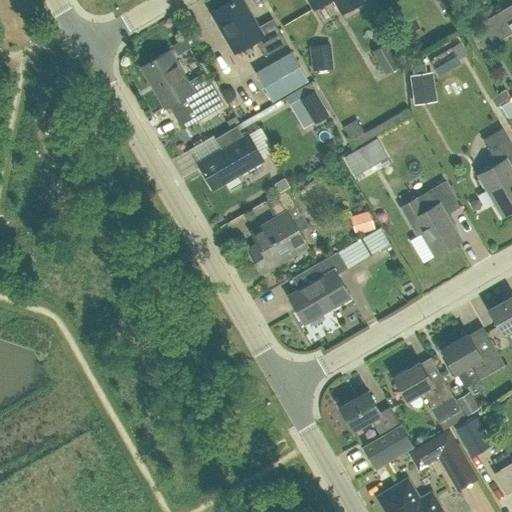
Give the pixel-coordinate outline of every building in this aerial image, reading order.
[(286,44),(271,20),(257,28),(241,0),(231,0),(211,12),(234,53),(255,41),(264,57),(286,44)] [(363,1),(362,0),(308,0),(313,8),(327,0),(332,0),(340,14),(363,1)] [(511,4),(510,5),(481,23),(493,44),(511,32),(511,4)] [(372,50),(385,73),(401,64),(388,41),(372,50)] [(438,75),(460,62),(451,46),(428,59),(438,75)] [(223,106),(204,73),(187,82),(169,51),(141,67),(164,107),(186,94),(201,119),(223,106)] [(291,52),(255,73),(272,101),(307,80),(291,52)] [(313,59),(314,70),(334,68),(332,57),(313,59)] [(431,74),(413,76),(416,95),(434,92),(431,74)] [(299,97),(314,123),(329,115),(314,89),(299,97)] [(505,89),(493,95),(499,104),(510,97),(505,89)] [(242,137),(235,126),(214,139),(222,153),(216,157),(214,153),(197,163),(197,162),(196,163),(212,191),(262,162),(246,134),(242,137)] [(482,139),(488,148),(497,164),(478,175),(502,216),(511,210),(511,170),(511,169),(511,168),(511,146),(507,137),(502,128),(482,139)] [(345,157),(355,174),(386,156),(376,139),(345,157)] [(416,235),(421,232),(434,256),(460,241),(445,215),(459,207),(444,181),(400,207),(416,235)] [(261,273),(298,252),(308,247),(301,235),(292,220),(302,215),(287,189),(265,202),(275,219),(250,233),(257,245),(247,250),(261,273)] [(355,234),(374,228),(369,210),(350,215),(355,234)] [(380,228),(361,238),(371,254),(390,244),(380,228)] [(361,238),(336,253),(346,269),(371,254),(361,238)] [(346,269),(336,253),(308,269),(314,281),(288,296),(304,324),(349,298),(336,275),(346,269)] [(511,328),(511,297),(488,311),(502,334),(511,328)] [(504,365),(492,345),(478,353),(468,336),(467,334),(441,349),(455,373),(470,364),(479,379),(504,365)] [(405,339),(392,347),(402,363),(415,356),(405,339)] [(460,409),(452,397),(440,376),(430,381),(418,362),(393,377),(406,400),(421,391),(430,408),(437,422),(460,409)] [(455,399),(465,416),(478,408),(469,391),(455,399)] [(379,413),(367,392),(339,407),(352,430),(371,419),(381,437),(363,447),(375,468),(412,447),(389,408),(379,413)] [(489,443),(474,417),(455,429),(470,454),(489,443)] [(440,454),(456,445),(448,432),(432,441),(412,453),(420,467),(440,454)] [(258,455),(246,434),(234,441),(246,462),(258,455)] [(453,447),(440,454),(453,475),(468,466),(456,445),(453,447)] [(511,462),(493,473),(506,494),(511,490),(511,462)] [(377,496),(386,511),(443,511),(431,492),(431,491),(419,498),(408,479),(407,478),(385,491),(377,496)]
